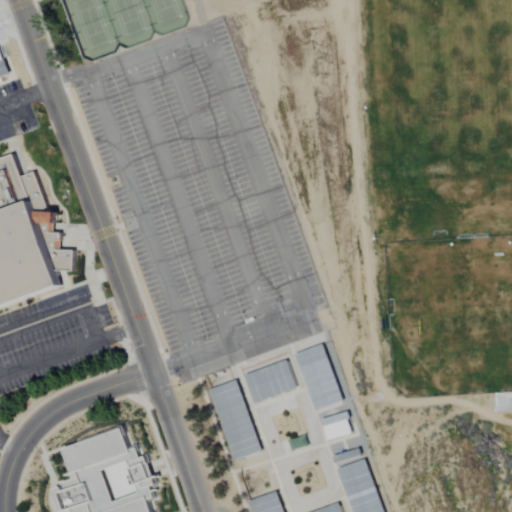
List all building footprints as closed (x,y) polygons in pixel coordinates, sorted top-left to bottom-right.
[(0,44),(11,75),(0,78),(0,44)] [(0,159),(15,154),(23,176),(35,172),(46,200),(50,211),(59,212),(58,222),(55,222),(54,232),(63,232),(63,249),(75,249),(74,272),(58,271),(62,285),(0,308),(0,159)] [(296,354),(324,343),(344,400),(315,411),(296,354)] [(246,375),(287,359),(298,389),(256,404),(246,375)] [(210,389),(237,379),(262,451),(235,461),(210,389)] [(328,441),(353,435),(348,413),(323,419),(328,441)] [(63,448),(122,428),(130,450),(137,447),(140,459),(146,456),(155,484),(150,486),(153,497),(148,499),(152,511),(90,511),(87,511),(70,511),(69,509),(62,511),(54,489),(62,487),(60,482),(78,476),(77,471),(72,473),(63,448)] [(352,511),(384,511),(365,458),(337,469),(352,511)] [(253,511),(249,501),(277,490),(284,511),(253,511)] [(308,511),(338,502),(341,511),(308,511)]
